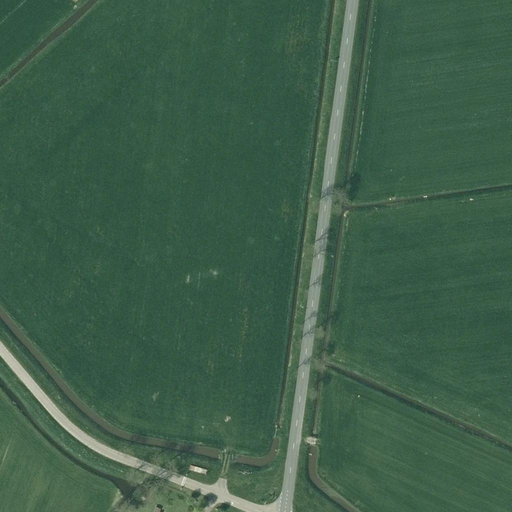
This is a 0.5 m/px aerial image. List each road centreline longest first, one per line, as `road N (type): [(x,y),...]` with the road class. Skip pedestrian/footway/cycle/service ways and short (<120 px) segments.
road 1 (secondary): [(284,511),(353,0)]
road 2 (tertiary): [(261,511),(89,442),(0,348)]
